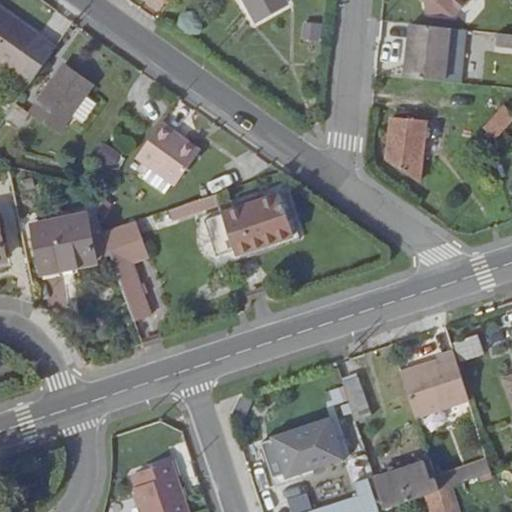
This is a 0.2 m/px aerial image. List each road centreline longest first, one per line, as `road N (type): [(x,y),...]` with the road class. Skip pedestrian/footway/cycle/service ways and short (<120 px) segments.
road 1 (residential): [(344,181),(90,0)]
road 2 (secondary): [(457,281),(190,370)]
road 3 (residential): [(344,181),(363,0)]
road 4 (residential): [(457,281),(440,254),(344,181)]
road 5 (residential): [(190,370),(236,511)]
road 6 (secondary): [(190,370),(72,408)]
